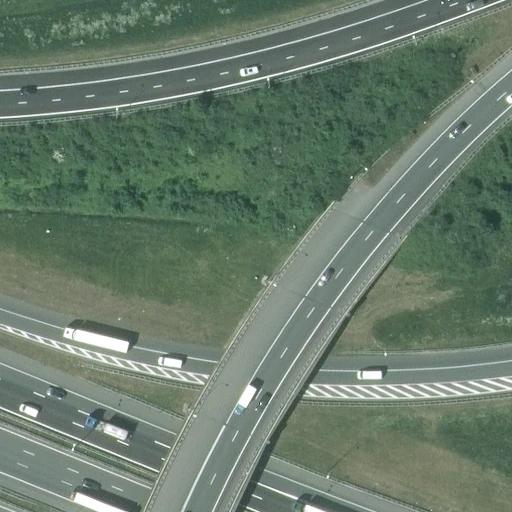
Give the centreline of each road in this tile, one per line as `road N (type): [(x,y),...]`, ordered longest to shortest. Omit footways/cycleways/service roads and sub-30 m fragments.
road 1 (motorway): [(511,88),(450,144),(336,276),(257,395),(198,511)]
road 2 (motorway): [(511,370),(298,378),(168,364),(0,318)]
road 3 (motorway): [(466,0),(261,68),(133,93),(0,105)]
road 4 (motorway): [(259,498),(0,387)]
road 5 (motorway): [(0,449),(153,511)]
